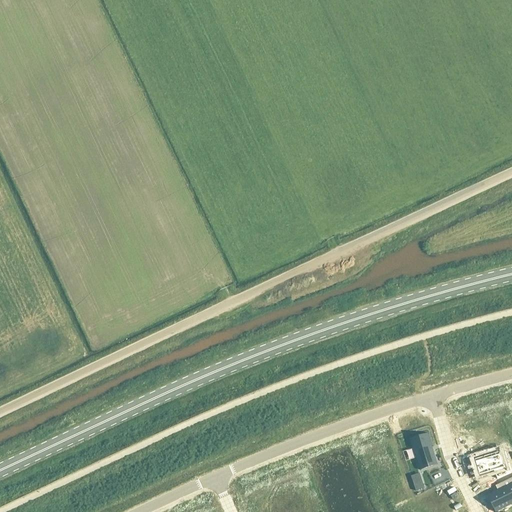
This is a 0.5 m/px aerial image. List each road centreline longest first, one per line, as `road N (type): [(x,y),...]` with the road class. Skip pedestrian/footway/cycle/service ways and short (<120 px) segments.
road 1 (unclassified): [(0,411),(511,171)]
road 2 (primary): [(0,471),(285,344),(511,274)]
road 3 (residential): [(426,396),(213,476)]
road 4 (residential): [(478,511),(426,396)]
